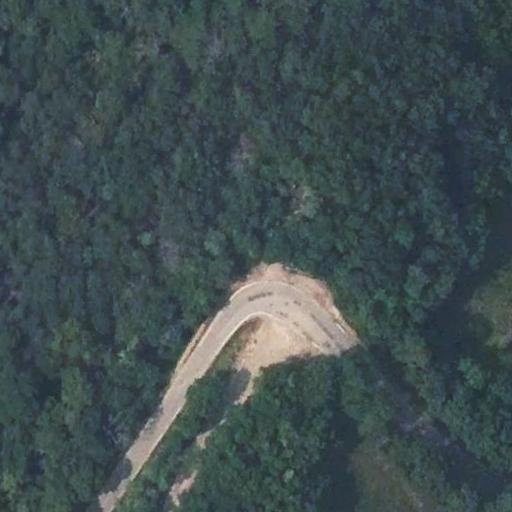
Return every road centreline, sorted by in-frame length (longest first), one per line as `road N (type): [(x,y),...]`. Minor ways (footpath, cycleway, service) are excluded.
road 1 (tertiary): [(511,494),(430,443),(294,303),(256,293),(219,325),(84,511)]
road 2 (track): [(256,293),(366,0)]
road 3 (track): [(262,342),(199,443),(172,511)]
